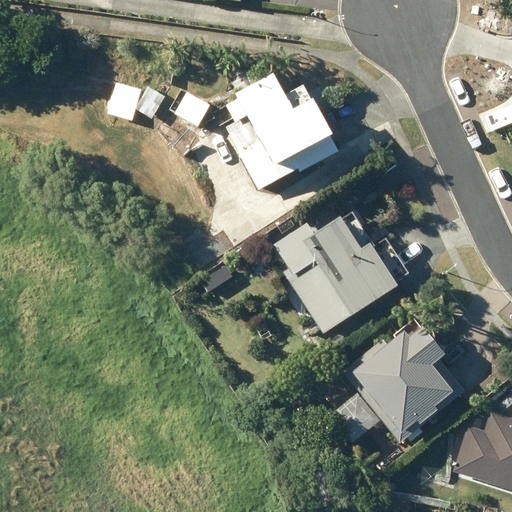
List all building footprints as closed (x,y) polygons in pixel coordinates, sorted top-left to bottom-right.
[(242,151),(229,158),(251,196),(283,178),(286,182),(325,160),(287,93),(269,103),(257,82),(218,104),(220,108),(218,109),(242,151)] [(209,108),(178,87),(162,112),(193,132),(209,108)] [(143,89),(128,112),(144,123),(159,100),(143,89)] [(386,187),(378,171),(348,186),(356,202),(386,187)] [(292,273),(302,289),(294,293),(316,330),(402,279),(379,241),(366,249),(347,216),(312,237),(305,226),(271,247),(288,276),(292,273)] [(231,279),(220,263),(196,279),(206,295),(231,279)] [(336,376),(390,446),(456,395),(409,335),(395,346),(390,340),(380,348),(377,344),(336,376)] [(350,397),(322,419),(344,447),(372,425),(350,397)] [(448,475),(511,496),(511,403),(504,423),(484,416),(479,433),(464,428),(448,475)]
